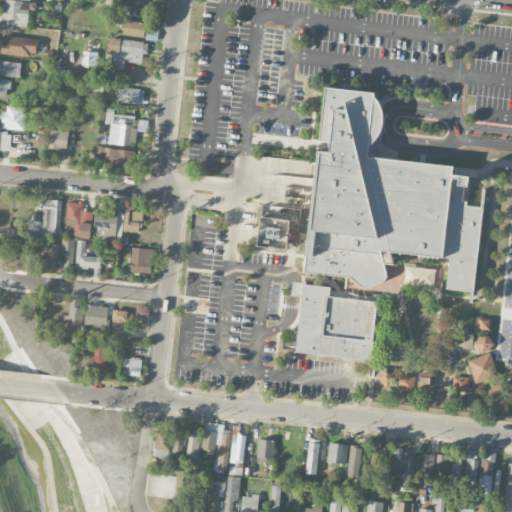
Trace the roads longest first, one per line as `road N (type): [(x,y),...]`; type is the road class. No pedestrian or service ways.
road 1 (residential): [(511,436),(77,393)]
road 2 (residential): [(161,189),(177,206),(153,401)]
road 3 (residential): [(181,0),(161,189)]
road 4 (residential): [(161,189),(0,173)]
road 5 (residential): [(10,280),(166,296)]
